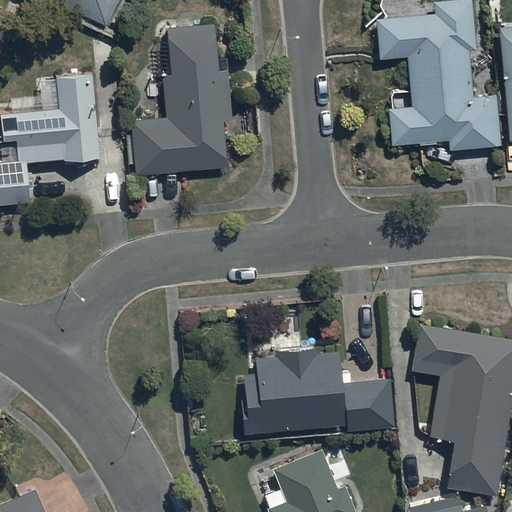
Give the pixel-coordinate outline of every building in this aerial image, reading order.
[(66,0),(106,18),(114,0),(66,0)] [(433,0),(434,6),(375,10),(378,52),(405,50),(408,97),(389,99),(391,137),(447,133),(448,143),(500,139),(496,88),(474,90),(471,45),(478,45),(475,0),(433,0)] [(511,17),(501,18),(510,133),(511,132),(511,17)] [(132,113),(136,168),(226,160),(222,113),(232,112),(227,61),(220,61),(216,18),(168,22),(172,66),(163,67),(167,110),(132,113)] [(0,196),(29,195),(27,154),(99,150),(94,66),(58,68),(59,103),(1,106),(2,128),(17,128),(18,153),(0,153),(0,196)] [(445,480),(498,487),(511,388),(511,330),(418,318),(412,362),(439,366),(430,429),(452,432),(445,480)] [(226,335),(207,336),(211,418),(230,417),(226,335)] [(245,425),(349,417),(350,424),(394,420),(390,370),(345,374),(342,345),(322,346),(322,339),(274,343),(275,351),(257,353),(258,365),(244,366),(246,391),(242,391),(245,425)] [(352,511),(352,509),(358,507),(347,479),(337,483),(322,444),(275,462),(287,493),(268,500),(272,511),(352,511)] [(0,511),(47,511),(35,481),(0,495),(0,511)] [(408,499),(411,511),(490,511),(487,497),(462,503),(458,487),(408,499)]
